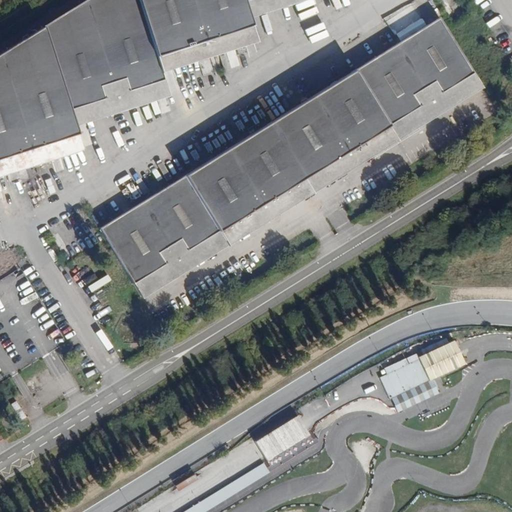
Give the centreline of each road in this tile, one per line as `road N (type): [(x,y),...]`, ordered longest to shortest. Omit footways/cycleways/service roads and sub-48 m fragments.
road 1 (tertiary): [(511,147),(0,468)]
road 2 (unknown): [(316,216),(474,110)]
road 3 (unknown): [(316,216),(162,308)]
